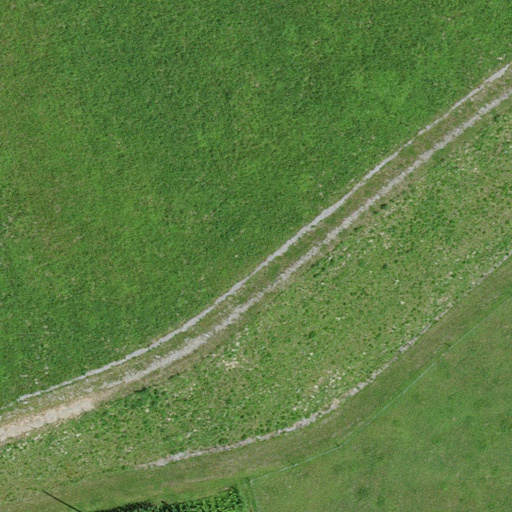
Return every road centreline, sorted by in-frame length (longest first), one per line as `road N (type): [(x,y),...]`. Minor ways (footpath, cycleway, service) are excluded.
road 1 (track): [(511,84),(206,336),(0,425)]
road 2 (track): [(31,511),(255,458),(316,434),(354,412),(511,276)]
